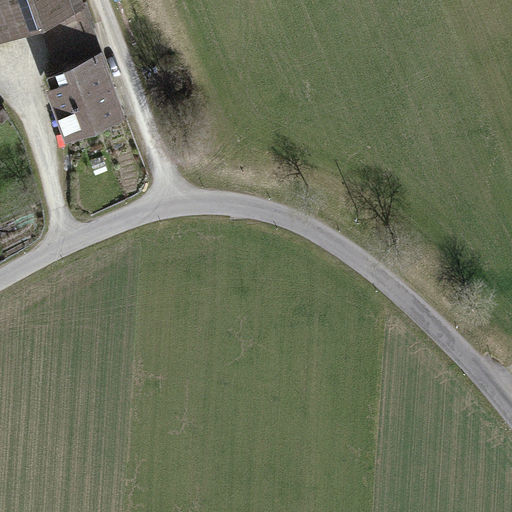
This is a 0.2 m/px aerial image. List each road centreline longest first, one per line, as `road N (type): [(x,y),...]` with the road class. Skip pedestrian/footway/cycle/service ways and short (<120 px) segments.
road 1 (unclassified): [(0,279),(150,209),(245,201),(320,230),(410,301),(511,413)]
road 2 (unknown): [(75,238),(52,142),(5,49)]
